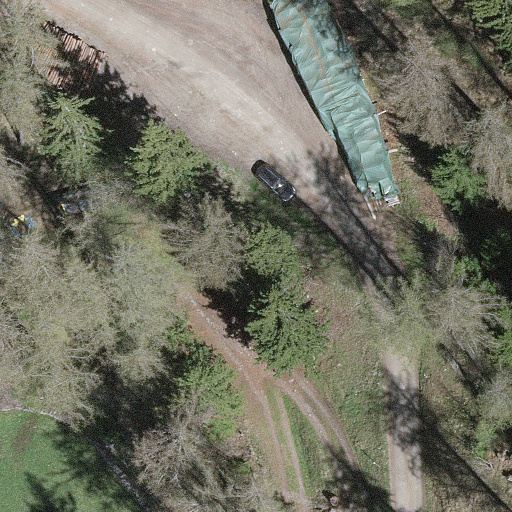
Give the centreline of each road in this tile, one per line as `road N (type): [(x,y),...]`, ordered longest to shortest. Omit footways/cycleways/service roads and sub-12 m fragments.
road 1 (track): [(406,511),(404,348),(371,222),(312,156),(89,0)]
road 2 (track): [(0,264),(70,251),(180,295),(264,402),(283,454),(291,511)]
